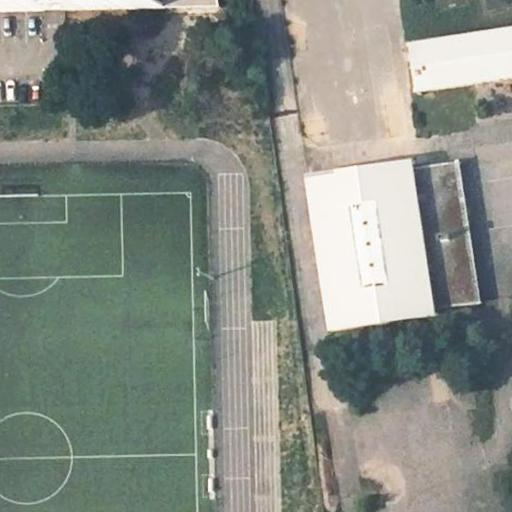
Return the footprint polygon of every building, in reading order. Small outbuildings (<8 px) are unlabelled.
[(45,0),(0,0),(0,11),(46,10),(45,0)] [(65,10),(166,7),(165,0),(45,0),(46,10),(65,10)] [(511,32),(413,47),(420,92),(511,78),(511,32)] [(460,162),(416,169),(437,310),(481,304),(460,162)] [(415,163),(312,179),(335,331),(438,316),(437,310),(416,169),(415,163)]
